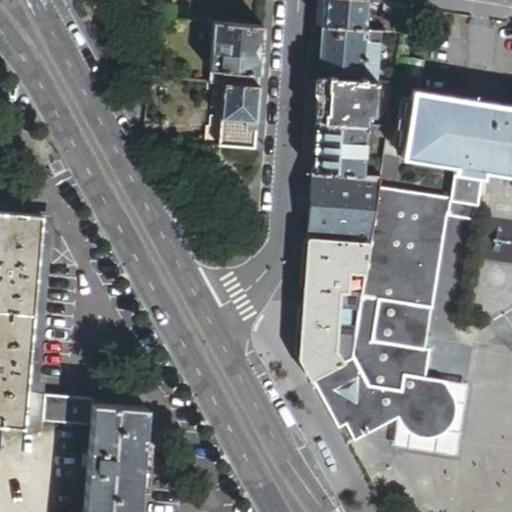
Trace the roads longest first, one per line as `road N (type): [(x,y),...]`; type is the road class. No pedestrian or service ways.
road 1 (primary): [(0,25),(35,69),(114,209),(273,511)]
road 2 (primary): [(209,314),(37,0)]
road 3 (residential): [(209,314),(240,296),(274,248),(296,0)]
road 4 (primary): [(323,511),(209,314)]
